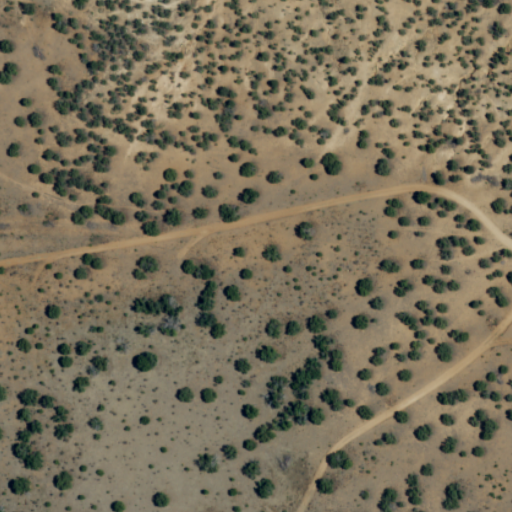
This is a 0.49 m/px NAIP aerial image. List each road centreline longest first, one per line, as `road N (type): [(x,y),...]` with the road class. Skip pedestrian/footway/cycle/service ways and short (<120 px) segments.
road 1 (residential): [(0,228),(196,224),(331,203),(486,229),(511,255)]
road 2 (residential): [(312,511),(372,417),(511,318)]
